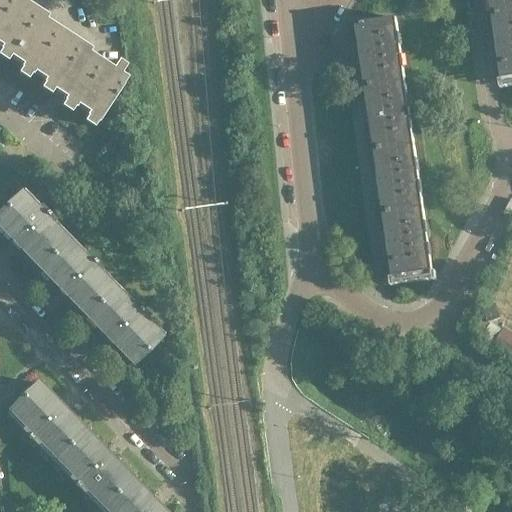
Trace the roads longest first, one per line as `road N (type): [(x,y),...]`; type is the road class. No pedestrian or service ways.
road 1 (residential): [(0,292),(186,474),(193,511)]
road 2 (residential): [(306,261),(291,39)]
road 3 (residential): [(433,323),(511,178)]
road 4 (residential): [(478,0),(500,142),(511,158)]
road 5 (residential): [(433,323),(381,316),(306,261)]
road 6 (residential): [(281,390),(270,383),(269,364),(306,261)]
road 7 (residential): [(388,458),(281,390)]
road 8 (unclassified): [(281,390),(299,511)]
